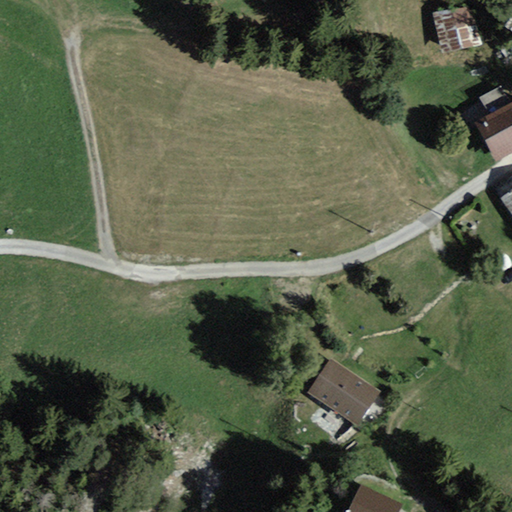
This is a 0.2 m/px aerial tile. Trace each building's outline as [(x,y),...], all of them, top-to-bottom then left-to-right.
[(467,9),(431,19),(441,56),(478,46),(467,9)] [(511,155),(511,109),(474,128),(492,165),(511,155)] [(511,195),(499,204),(511,222),(511,195)] [(372,399),(327,365),(303,397),(348,431),(372,399)] [(388,511),(349,493),(339,511),(388,511)]
